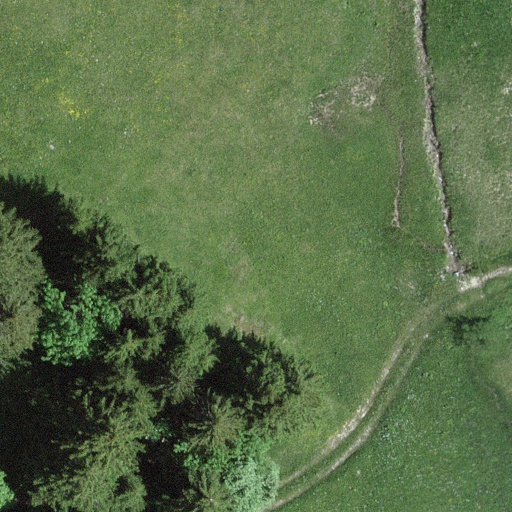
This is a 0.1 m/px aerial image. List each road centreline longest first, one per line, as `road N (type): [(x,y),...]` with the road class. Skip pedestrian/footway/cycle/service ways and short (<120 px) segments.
road 1 (track): [(209,511),(292,494),(363,441),(432,299),(511,276)]
road 2 (track): [(0,499),(158,511)]
